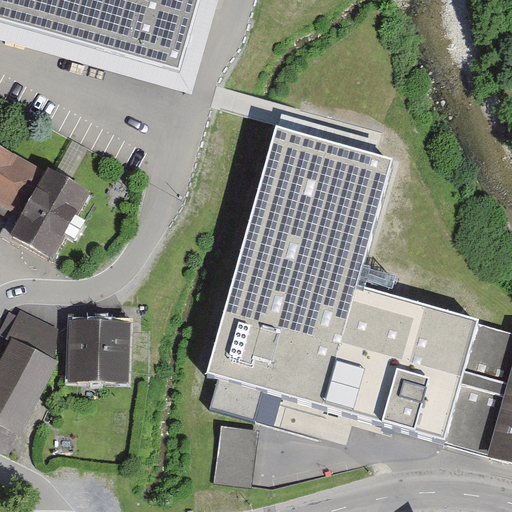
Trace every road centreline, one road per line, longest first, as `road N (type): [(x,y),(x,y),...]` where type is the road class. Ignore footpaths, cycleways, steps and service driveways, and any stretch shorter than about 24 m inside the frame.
road 1 (residential): [(166,198),(134,260),(112,281),(80,293),(29,291),(0,301)]
road 2 (tertiary): [(511,504),(450,492),(337,511)]
